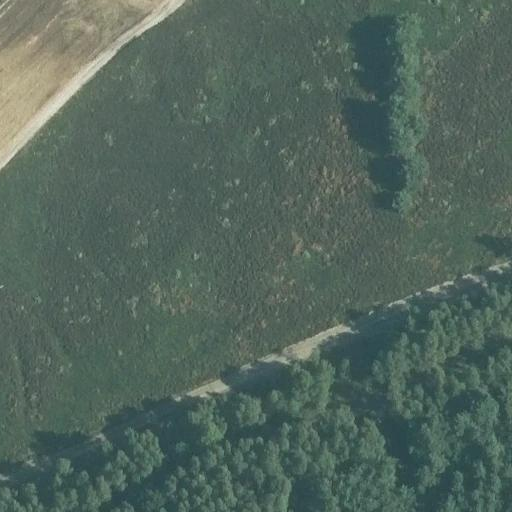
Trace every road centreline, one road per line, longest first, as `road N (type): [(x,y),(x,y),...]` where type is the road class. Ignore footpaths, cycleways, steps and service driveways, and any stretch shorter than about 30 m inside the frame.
road 1 (track): [(0,486),(184,402),(511,271)]
road 2 (unclassified): [(128,511),(511,347)]
road 3 (track): [(0,165),(87,74),(185,0)]
